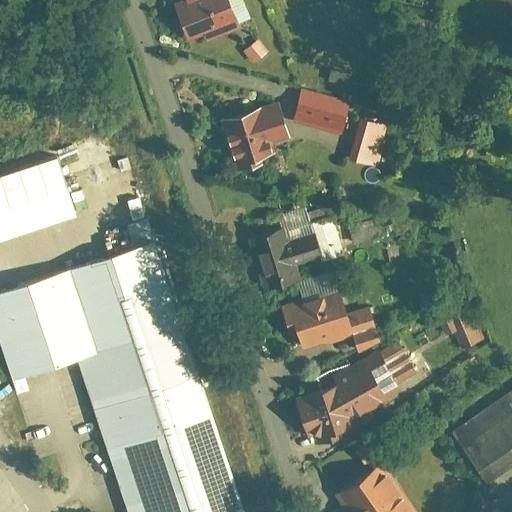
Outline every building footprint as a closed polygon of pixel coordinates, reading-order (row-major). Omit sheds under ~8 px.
[(175,0),(174,1),(189,39),(240,19),(233,0),(175,0)] [(243,52),(252,63),(268,49),(259,38),(243,52)] [(329,78),(349,84),(352,73),(332,67),(329,78)] [(300,93),(293,118),(340,131),(347,106),(300,93)] [(289,135),(278,99),(220,117),(236,169),(263,160),(261,154),(275,150),(272,140),(289,135)] [(364,116),(356,147),(378,152),(386,121),(364,116)] [(74,151),(60,154),(69,188),(83,184),(74,151)] [(60,156),(0,171),(0,235),(75,217),(60,156)] [(108,229),(148,216),(132,168),(92,181),(108,229)] [(284,209),(285,226),(306,224),(305,208),(284,209)] [(349,223),(355,241),(387,231),(382,213),(349,223)] [(284,225),(249,236),(265,287),(300,276),(296,261),(324,252),(317,231),(289,240),(284,225)] [(129,511),(246,511),(156,238),(0,288),(0,342),(11,377),(77,355),(129,511)] [(289,303),(303,346),(353,330),(347,310),(340,287),(289,303)] [(347,310),(353,330),(376,323),(369,303),(347,310)] [(450,314),(462,345),(481,337),(469,306),(450,314)] [(398,337),(379,349),(397,379),(416,368),(398,337)] [(356,415),(401,386),(397,379),(379,349),(378,347),(334,373),(338,382),(299,393),(314,442),(337,433),(335,428),(358,421),(356,415)] [(511,391),(454,429),(487,480),(511,463),(511,391)] [(420,511),(386,458),(336,490),(349,511),(420,511)]
